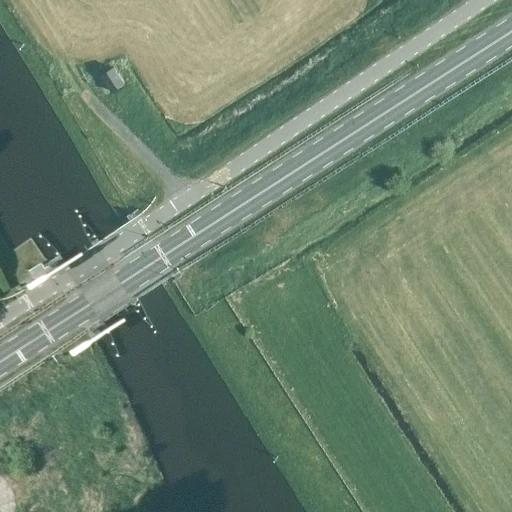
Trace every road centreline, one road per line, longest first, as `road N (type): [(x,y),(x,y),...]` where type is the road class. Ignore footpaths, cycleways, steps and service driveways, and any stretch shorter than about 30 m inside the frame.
road 1 (primary): [(0,363),(511,32)]
road 2 (unclassified): [(0,318),(492,0)]
